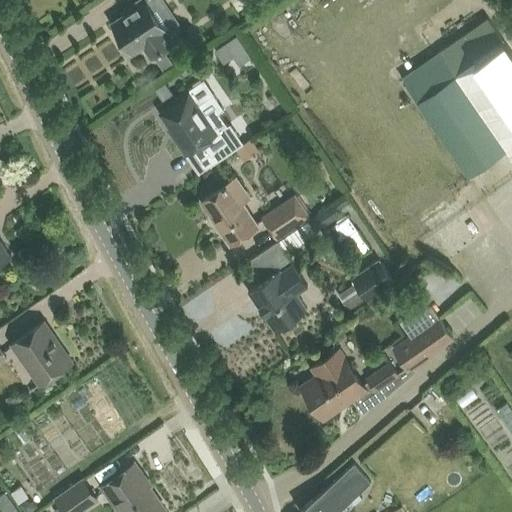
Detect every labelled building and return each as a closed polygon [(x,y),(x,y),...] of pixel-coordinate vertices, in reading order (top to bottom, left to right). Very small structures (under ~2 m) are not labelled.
[(163,48),(176,39),(170,30),(180,23),(165,0),(141,0),(130,8),(132,11),(114,23),(123,36),(120,38),(127,49),(130,47),(132,50),(142,43),(151,56),(153,55),(163,48)] [(237,35),(225,43),(234,56),(245,48),(237,35)] [(163,48),(153,55),(163,70),(173,63),(163,48)] [(507,149),(455,74),(417,101),(468,175),(507,149)] [(165,82),(155,89),(163,100),(173,93),(165,82)] [(202,142),(215,162),(235,148),(235,149),(244,143),(230,123),(228,125),(218,111),(223,107),(212,93),(199,102),(190,89),(171,102),(172,104),(161,112),(171,127),(168,129),(178,142),(180,141),(188,151),(202,142)] [(230,243),(247,232),(258,225),(242,202),(249,198),(236,177),(219,189),(202,200),(230,243)] [(383,196),(399,192),(396,180),(380,184),(383,196)] [(278,237),(310,215),(294,193),(262,215),(278,237)] [(421,218),(448,258),(482,234),(456,195),(421,218)] [(346,198),(336,205),(341,212),(351,205),(346,198)] [(310,218),(317,229),(342,213),(341,212),(336,205),(334,202),(310,218)] [(313,226),(287,241),(295,255),(321,240),(313,226)] [(415,231),(399,241),(422,278),(438,268),(415,231)] [(366,233),(359,237),(371,256),(378,252),(366,233)] [(0,262),(11,255),(0,238),(0,262)] [(308,285),(291,260),(277,240),(248,260),(262,280),(248,289),(276,329),(293,318),(307,308),(297,293),(308,285)] [(356,283),(339,294),(350,310),(366,299),(367,300),(395,281),(379,258),(351,276),(356,283)] [(416,369),(413,365),(430,353),(452,338),(438,318),(438,317),(429,305),(404,323),(412,335),(395,347),(408,365),(399,371),(391,360),(366,376),(368,379),(381,399),(383,398),(416,369)] [(40,383),(56,372),(72,361),(44,321),(28,332),(12,343),(40,383)] [(364,387),(353,371),(338,349),(331,354),(314,365),(320,374),(304,385),(324,415),(364,387)] [(102,485),(104,488),(120,511),(156,511),(164,507),(148,484),(147,485),(143,479),(145,477),(135,462),(108,481),(102,485)] [(335,511),(351,499),(354,503),(362,496),(359,492),(371,481),(354,462),(300,509),(302,511),(335,511)] [(78,511),(97,499),(83,479),(56,499),(60,506),(53,511),(54,511),(78,511)] [(20,485),(11,492),(18,502),(27,496),(20,485)] [(5,491),(0,494),(0,504),(10,497),(5,491)] [(25,499),(19,503),(25,511),(28,511),(36,507),(32,501),(25,499)]
